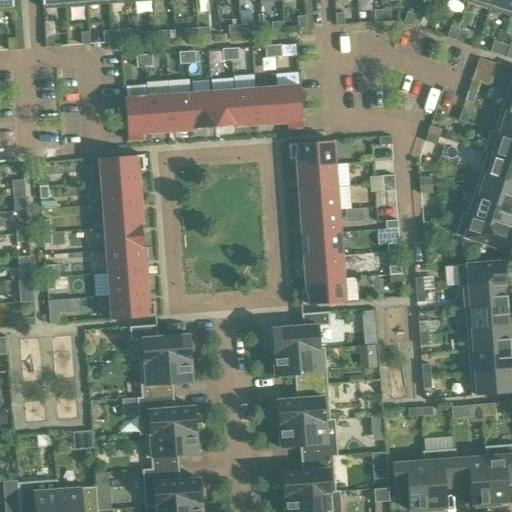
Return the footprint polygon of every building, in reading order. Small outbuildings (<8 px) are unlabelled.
[(0,0),(0,12),(13,12),(12,0),(0,0)] [(65,8),(64,0),(41,0),(43,10),(65,8)] [(488,10),(491,0),(467,0),(467,3),(488,10)] [(510,17),(511,10),(511,0),(491,0),(488,10),(510,17)] [(389,10),(382,11),(382,22),(390,22),(389,10)] [(382,22),(382,11),(374,11),(375,23),(382,22)] [(411,26),(414,15),(407,12),(403,23),(411,26)] [(344,25),(343,14),(335,14),(336,26),(344,25)] [(422,17),(414,15),(411,26),(418,29),(422,17)] [(306,28),(305,16),(297,17),(298,29),(306,28)] [(283,22),(271,23),(272,31),(283,30),(283,22)] [(252,24),(240,25),(240,33),(252,32),(252,24)] [(240,33),(240,25),(228,26),(228,34),(240,33)] [(454,40),(458,29),(450,27),(447,38),(454,40)] [(209,28),(197,29),(197,36),(209,35),(209,28)] [(197,36),(197,29),(185,30),(185,37),(197,36)] [(465,32),(458,29),(454,40),(462,43),(465,32)] [(111,43),(110,31),(102,32),(103,43),(111,43)] [(118,31),(110,31),(111,43),(119,42),(118,31)] [(165,31),(154,32),(154,40),(166,39),(165,31)] [(154,40),(154,32),(142,33),(142,41),(154,40)] [(81,33),(82,45),(89,45),(88,33),(81,33)] [(53,47),(52,36),(45,36),(46,48),(53,47)] [(7,51),(16,50),(16,38),(6,39),(7,51)] [(497,55),(501,44),(494,41),(490,52),(497,55)] [(508,46),(501,44),(497,55),(505,57),(508,46)] [(281,57),(281,45),(273,46),(274,57),(281,57)] [(274,57),(273,46),(265,46),(266,58),(274,57)] [(305,70),(306,48),(292,47),(291,70),(305,70)] [(231,61),(230,49),(222,50),(223,61),(231,61)] [(238,60),(237,49),(230,49),(231,61),(238,60)] [(188,64),(187,52),(179,53),(180,65),(188,64)] [(195,63),(194,52),(187,52),(188,64),(195,63)] [(152,67),(151,55),(143,56),(144,67),(152,67)] [(144,67),(143,56),(136,56),(136,68),(144,67)] [(163,70),(175,70),(174,56),(162,57),(163,70)] [(479,83),(483,71),(476,69),(472,80),(479,83)] [(479,83),(472,80),(468,92),(475,94),(479,83)] [(299,86),(276,87),(279,122),(287,122),(287,129),(302,128),(299,86)] [(279,122),(276,87),(254,89),(257,124),(279,122)] [(257,124),(254,89),(233,91),(235,126),(257,124)] [(235,126),(233,91),(211,92),(214,127),(235,126)] [(214,127),(211,92),(190,94),(192,129),(214,127)] [(511,116),(511,93),(507,92),(500,112),(511,116)] [(192,129),(190,94),(168,96),(171,130),(192,129)] [(171,130),(168,96),(147,97),(149,132),(171,130)] [(149,132),(147,97),(124,99),(127,142),(142,141),(141,133),(149,132)] [(466,124),(469,112),(462,110),(458,121),(466,124)] [(511,116),(500,112),(493,133),(511,139),(511,116)] [(430,126),(427,133),(438,137),(441,130),(430,126)] [(511,139),(493,133),(488,131),(482,152),(486,153),(511,161),(511,139)] [(438,137),(427,133),(425,141),(436,145),(438,137)] [(379,146),(391,145),(391,137),(379,138),(379,146)] [(335,165),(333,141),(288,145),(289,160),(297,159),(298,168),(335,165)] [(511,184),(511,161),(486,153),(479,174),(511,184)] [(98,159),(100,183),(137,180),(137,172),(144,171),(143,156),(98,159)] [(337,188),(335,165),(298,168),(299,191),(337,188)] [(511,207),(511,184),(479,174),(473,194),(511,207)] [(46,175),(38,175),(39,181),(39,187),(47,186),(46,175)] [(382,176),(382,184),(394,183),(393,175),(382,176)] [(431,185),(431,177),(419,178),(420,186),(431,185)] [(12,181),(12,189),(24,188),(23,180),(12,181)] [(139,203),(137,180),(100,183),(102,205),(139,203)] [(395,191),(394,183),(382,184),(383,192),(395,191)] [(432,193),(431,185),(420,186),(420,194),(432,193)] [(47,186),(39,187),(40,199),(48,199),(47,186)] [(24,196),(24,188),(12,189),(13,197),(24,196)] [(338,210),(337,188),(299,191),(301,213),(338,210)] [(507,228),(511,212),(511,207),(473,194),(466,214),(466,215),(507,228)] [(141,225),(139,203),(102,205),(104,228),(141,225)] [(340,233),(338,210),(301,213),(303,236),(340,233)] [(499,250),(507,228),(466,215),(466,214),(462,213),(454,235),(499,250)] [(42,221),(43,233),(50,232),(49,220),(42,221)] [(385,222),(386,229),(398,229),(397,221),(385,222)] [(431,234),(430,223),(422,223),(423,235),(431,234)] [(142,248),(141,225),(104,228),(105,251),(142,248)] [(15,227),(16,235),(27,234),(27,226),(15,227)] [(51,244),(50,232),(43,233),(44,245),(51,244)] [(342,256),(340,233),(303,236),(305,259),(342,256)] [(28,242),(27,234),(16,235),(16,243),(28,242)] [(387,245),(388,252),(399,251),(399,244),(387,245)] [(144,271),(142,248),(105,251),(107,274),(144,271)] [(343,279),(342,256),(305,259),(306,282),(343,279)] [(505,284),(504,274),(503,262),(456,265),(457,289),(462,288),(462,287),(505,284)] [(45,266),(46,278),(54,278),(53,266),(45,266)] [(389,267),(389,275),(401,274),(400,266),(389,267)] [(19,272),(19,280),(31,279),(30,271),(19,272)] [(146,293),(144,271),(107,274),(109,296),(146,293)] [(401,282),(401,274),(389,275),(390,283),(401,282)] [(55,290),(54,278),(46,278),(47,290),(55,290)] [(31,287),(31,279),(19,280),(20,288),(31,287)] [(345,302),(343,279),(306,282),(307,290),(299,290),(300,306),(345,302)] [(423,290),(422,279),(415,279),(415,291),(423,290)] [(507,306),(506,289),(505,284),(462,287),(462,288),(464,309),(507,306)] [(424,302),(423,290),(415,291),(416,303),(424,302)] [(154,301),(147,302),(146,293),(109,296),(110,320),(155,317),(154,301)] [(508,327),(507,306),(464,309),(465,330),(508,327)] [(49,313),(50,325),(57,324),(56,312),(49,313)] [(270,329),(272,352),(319,349),(319,348),(318,327),(329,326),(328,312),(301,314),(302,326),(270,329)] [(34,318),(22,319),(23,326),(34,326),(34,318)] [(426,333),(426,321),(418,322),(419,334),(426,333)] [(141,340),(143,362),(190,359),(188,335),(157,337),(156,325),(129,327),(130,341),(141,340)] [(510,349),(509,337),(508,327),(465,330),(467,352),(510,349)] [(427,345),(426,333),(419,334),(420,346),(427,345)] [(375,365),(373,345),(360,346),(362,366),(375,365)] [(327,384),(324,348),(319,348),(319,349),(272,352),(274,377),(294,375),(295,387),(327,384)] [(511,370),(511,361),(510,349),(467,352),(469,373),(511,370)] [(192,383),(190,359),(143,362),(138,362),(141,398),(173,396),(172,384),(192,383)] [(430,376),(429,365),(421,365),(422,377),(430,376)] [(511,392),(511,378),(511,370),(469,373),(470,396),(511,392)] [(431,388),(430,376),(422,377),(423,389),(431,388)] [(330,420),(327,384),(295,387),(296,399),(276,400),(278,424),(330,420)] [(174,408),(173,396),(141,398),(136,398),(139,436),(144,436),(143,434),(195,430),(194,407),(174,408)] [(482,404),(482,412),(493,411),(493,403),(482,404)] [(431,408),(420,409),(420,416),(432,415),(431,408)] [(465,408),(451,409),(452,420),(466,419),(465,408)] [(420,416),(420,409),(408,409),(408,417),(420,416)] [(335,419),(330,420),(278,424),(279,448),(300,447),(300,458),(333,456),(333,457),(337,457),(335,419)] [(197,455),(195,430),(143,434),(144,436),(145,459),(150,458),(151,469),(151,470),(178,468),(177,456),(197,455)] [(511,444),(484,447),(485,457),(486,457),(489,505),(493,504),(493,508),(508,507),(507,484),(511,483),(511,444)] [(455,459),(456,459),(455,449),(422,452),(423,461),(424,461),(427,509),(431,509),(430,511),(441,511),(446,511),(445,489),(457,488),(455,459)] [(335,491),(333,457),(333,456),(300,458),(301,471),(281,472),(283,496),(335,492),(335,491)] [(486,457),(485,457),(456,459),(455,459),(457,488),(469,487),(470,506),(489,505),(486,457)] [(424,461),(423,461),(391,464),(394,493),(407,492),(408,511),(427,509),(424,461)] [(179,480),(178,468),(151,470),(151,469),(141,470),(144,506),(201,502),(199,479),(179,480)] [(58,511),(57,490),(58,490),(57,481),(17,484),(18,493),(18,507),(18,511),(58,511)] [(17,483),(5,484),(5,490),(10,494),(18,493),(17,484),(17,483)] [(97,511),(96,487),(58,490),(57,490),(58,511),(97,511)] [(387,489),(373,490),(374,503),(388,502),(387,489)] [(341,511),(340,491),(335,491),(335,492),(283,496),(284,511),(341,511)] [(201,511),(201,502),(144,506),(144,511),(201,511)]
